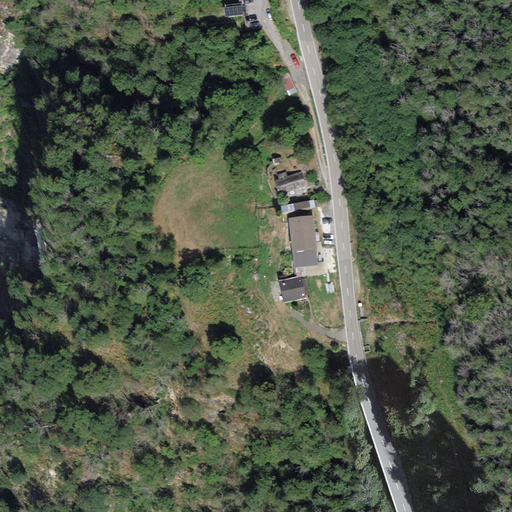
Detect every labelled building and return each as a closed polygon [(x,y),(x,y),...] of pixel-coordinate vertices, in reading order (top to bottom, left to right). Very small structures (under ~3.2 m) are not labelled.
[(246,15),(244,6),(224,9),(225,18),(246,15)] [(290,95),(300,90),(290,69),(279,75),(290,95)] [(309,195),(301,172),(287,176),(286,172),(276,175),(278,179),(273,180),(281,204),(309,195)] [(313,216),(288,218),(294,268),(318,265),(313,216)] [(278,281),(284,302),(306,298),(306,296),(309,294),(304,279),(302,279),(301,276),(278,281)]
